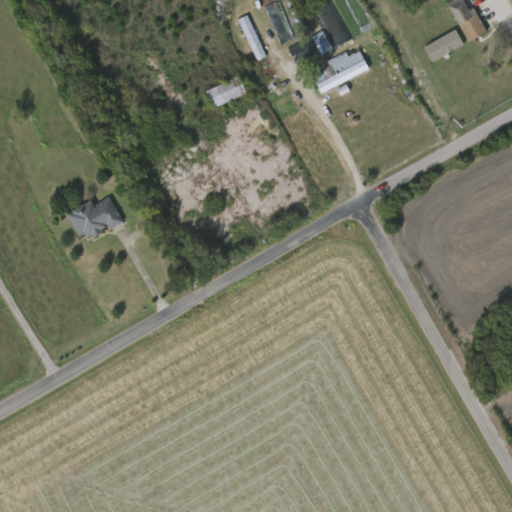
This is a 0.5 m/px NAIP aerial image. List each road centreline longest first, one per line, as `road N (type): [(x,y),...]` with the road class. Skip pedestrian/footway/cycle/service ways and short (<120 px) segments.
road 1 (tertiary): [(0,415),(511,121)]
road 2 (residential): [(511,470),(360,206)]
